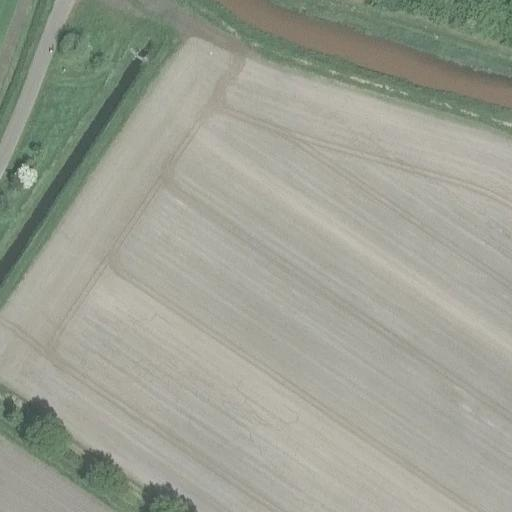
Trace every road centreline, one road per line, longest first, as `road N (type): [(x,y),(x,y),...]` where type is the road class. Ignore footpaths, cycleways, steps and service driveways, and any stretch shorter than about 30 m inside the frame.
road 1 (track): [(0,404),(158,511)]
road 2 (unclassified): [(0,163),(64,0)]
